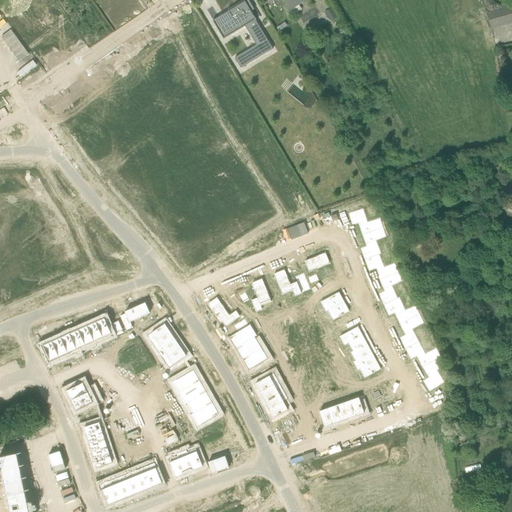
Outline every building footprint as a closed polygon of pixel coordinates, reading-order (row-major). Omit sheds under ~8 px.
[(223,15),(212,21),(223,40),(232,34),(245,27),(254,42),(256,45),(262,56),(273,49),(255,20),(256,20),(251,11),(254,10),(248,0),(244,0),(227,10),(229,13),(227,14),(224,16),(223,15)] [(280,0),(289,12),(306,0),(280,0)] [(491,29),(511,23),(511,11),(510,5),(486,12),(491,29)] [(331,9),(324,14),(330,22),(336,17),(331,9)] [(474,32),(484,29),(480,17),(470,20),(474,32)] [(240,55),(234,58),(241,68),(246,65),(240,55)] [(363,209),(348,214),(352,226),(358,224),(367,221),(363,209)] [(367,221),(358,224),(362,235),(383,228),(380,218),(367,222),(367,221)] [(383,228),(362,235),(366,246),(375,243),(374,242),(386,237),(383,228)] [(403,248),(418,243),(415,235),(400,241),(403,248)] [(366,246),(360,249),(364,260),(379,254),(375,243),(366,246)] [(325,252),(304,261),(308,273),(330,264),(325,252)] [(379,254),(364,260),(369,272),(375,269),(383,266),(379,254)] [(383,266),(375,269),(379,280),(399,272),(395,265),(394,263),(384,267),(383,266)] [(285,269),(273,274),(282,296),(293,291),(291,284),(285,269)] [(399,272),(379,280),(384,291),(392,287),(403,281),(399,272)] [(301,274),(295,276),(297,282),(300,289),(306,286),(301,274)] [(262,279),(250,283),(257,298),(259,305),(271,300),(262,279)] [(297,282),(291,284),(293,291),(296,296),(302,294),(300,289),(297,282)] [(384,291),(378,294),(383,305),(397,299),(392,287),(384,291)] [(325,291),(314,298),(317,304),(322,301),(329,297),(325,291)] [(329,297),(322,301),(327,311),(344,302),(339,292),(329,297)] [(217,297),(207,304),(220,323),(230,316),(217,297)] [(257,298),(250,301),(255,311),(256,313),(262,310),(259,305),(257,298)] [(397,299),(383,305),(388,316),(394,314),(403,310),(397,299)] [(145,302),(124,312),(129,323),(150,314),(145,302)] [(344,302),(327,311),(333,321),(339,317),(350,312),(344,302)] [(403,310),(394,314),(399,324),(419,315),(415,305),(403,311),(403,310)] [(419,315),(399,324),(405,335),(413,331),(412,330),(424,324),(419,315)] [(333,321),(328,323),(331,329),(343,323),(339,317),(333,321)] [(105,318),(95,322),(103,340),(112,336),(105,318)] [(247,318),(236,325),(239,331),(247,326),(251,324),(247,318)] [(118,321),(112,324),(116,335),(123,332),(118,321)] [(95,322),(87,326),(94,344),(103,340),(95,322)] [(165,324),(149,334),(155,343),(170,332),(165,324)] [(87,326),(78,330),(86,347),(94,344),(87,326)] [(239,331),(229,337),(235,348),(254,337),(247,326),(239,331)] [(358,326),(342,335),(347,344),(363,335),(358,326)] [(78,330),(69,334),(77,351),(86,347),(78,330)] [(405,335),(399,338),(405,349),(419,342),(413,331),(405,335)] [(170,332),(155,343),(160,350),(176,340),(170,332)] [(69,334),(60,338),(68,355),(77,351),(69,334)] [(363,335),(347,344),(351,352),(367,344),(363,335)] [(254,337),(235,348),(242,359),(260,348),(254,337)] [(60,338),(52,342),(59,359),(68,355),(60,338)] [(176,340),(160,350),(166,358),(181,348),(176,340)] [(52,342),(42,346),(50,363),(59,359),(52,342)] [(419,342),(405,349),(410,360),(417,357),(424,353),(419,342)] [(367,344),(351,352),(356,361),(372,352),(367,344)] [(181,348),(166,358),(171,367),(187,356),(181,348)] [(260,348),(242,359),(249,370),(267,359),(260,348)] [(424,353),(417,357),(422,367),(440,357),(436,348),(425,353),(424,353)] [(372,352),(356,361),(360,369),(376,360),(372,352)] [(440,357),(422,367),(428,377),(436,373),(435,372),(445,366),(440,357)] [(376,360),(360,369),(365,378),(372,374),(381,369),(376,360)] [(193,370),(175,380),(181,392),(200,381),(193,370)] [(428,377),(422,381),(429,392),(442,383),(436,373),(428,377)] [(85,374),(73,380),(76,386),(83,382),(88,380),(85,374)] [(271,374),(255,383),(260,392),(276,383),(271,374)] [(365,378),(361,380),(364,386),(375,380),(372,374),(365,378)] [(384,379),(373,385),(385,406),(395,400),(384,379)] [(200,381),(181,392),(188,403),(206,392),(200,381)] [(76,386),(66,391),(71,401),(88,393),(83,382),(76,386)] [(276,383),(260,392),(264,401),(281,392),(276,383)] [(206,392),(188,403),(194,414),(212,403),(206,392)] [(281,392),(264,401),(269,409),(285,400),(281,392)] [(88,393),(71,401),(76,411),(86,406),(93,403),(88,393)] [(359,396),(350,399),(356,416),(365,413),(359,396)] [(350,399),(342,402),(348,419),(356,416),(350,399)] [(93,403),(86,406),(89,412),(101,406),(98,400),(93,403)] [(285,400),(269,409),(273,418),(290,409),(285,400)] [(342,402),(334,404),(340,421),(348,419),(342,402)] [(212,403),(194,414),(200,425),(219,414),(212,403)] [(334,404),(326,407),(332,424),(340,421),(334,404)] [(310,407),(304,410),(308,422),(314,420),(310,407)] [(326,407),(318,410),(324,427),(332,424),(326,407)] [(304,421),(282,429),(286,441),(308,433),(304,421)] [(100,422),(83,427),(86,436),(103,430),(100,422)] [(226,429),(215,434),(226,455),(237,450),(226,429)] [(103,430),(86,436),(89,444),(106,438),(103,430)] [(106,438),(89,444),(91,452),(108,446),(106,438)] [(207,442),(201,445),(206,457),(212,454),(207,442)] [(108,446),(91,452),(94,460),(111,454),(108,446)] [(196,450),(187,454),(194,470),(203,467),(196,450)] [(29,511),(17,453),(0,456),(0,469),(9,511),(29,511)] [(111,454),(94,460),(97,468),(100,467),(103,466),(107,465),(114,463),(111,454)] [(187,454),(178,457),(185,474),(194,470),(187,454)] [(178,457),(169,461),(175,478),(185,474),(178,457)] [(155,466),(146,470),(153,487),(162,483),(155,466)] [(146,470),(137,474),(144,491),(153,487),(146,470)] [(137,474),(128,477),(135,494),(144,491),(137,474)] [(128,477),(119,481),(126,498),(135,494),(128,477)] [(119,481),(110,485),(117,501),(126,498),(119,481)] [(110,485),(101,488),(108,505),(117,501),(110,485)]
